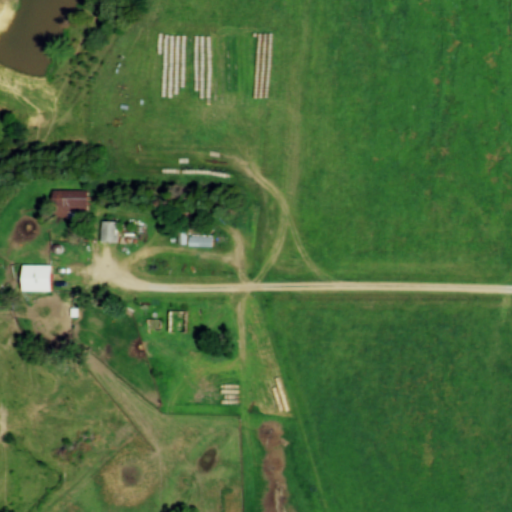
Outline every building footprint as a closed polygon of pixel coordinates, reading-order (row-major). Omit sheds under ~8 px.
[(86,191),(51,191),(51,217),(86,217),(86,191)] [(119,243),(119,222),(101,222),(101,243),(119,243)] [(212,238),(190,238),(190,247),(212,247),(212,238)] [(51,266),(22,266),(22,292),(51,292),(51,266)] [(168,334),(188,334),(188,311),(168,311),(168,334)]
